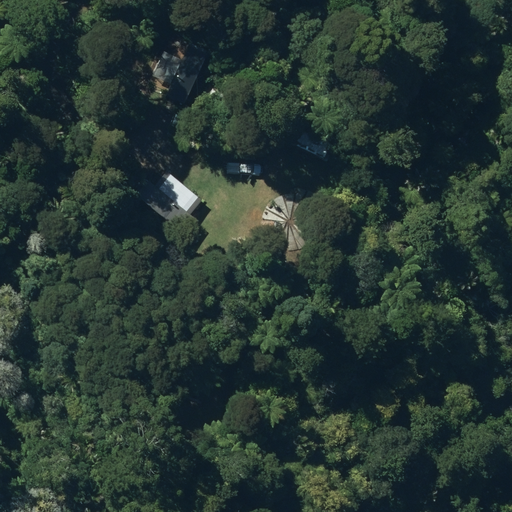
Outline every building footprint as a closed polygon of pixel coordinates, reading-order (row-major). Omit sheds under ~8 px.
[(150,82),(130,61),(116,75),(137,96),(150,82)] [(289,130),(284,143),(320,158),(325,146),(289,130)] [(268,141),(262,154),(302,171),(308,158),(268,141)] [(260,164),(254,177),(289,194),(296,181),(260,164)] [(176,225),(188,193),(158,181),(145,213),(176,225)] [(277,225),(239,210),(234,225),(271,240),(277,225)] [(173,394),(187,399),(197,371),(183,366),(173,394)]
